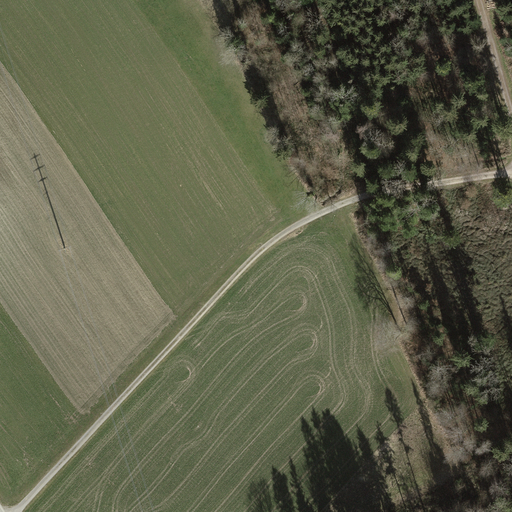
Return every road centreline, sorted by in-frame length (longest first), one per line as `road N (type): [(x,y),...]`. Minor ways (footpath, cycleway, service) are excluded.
road 1 (track): [(16,511),(259,253),(299,224),(355,199),(464,177),(511,181)]
road 2 (track): [(511,119),(478,0)]
